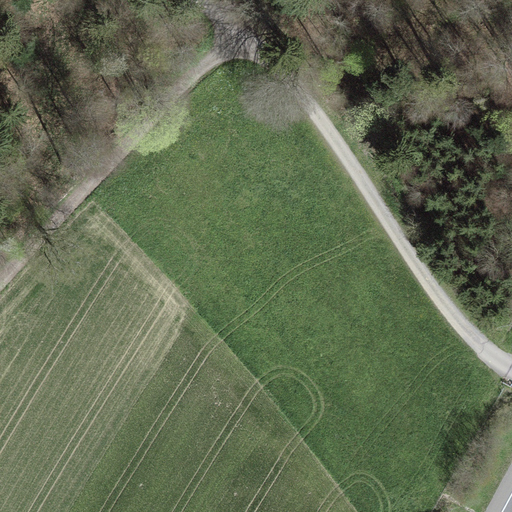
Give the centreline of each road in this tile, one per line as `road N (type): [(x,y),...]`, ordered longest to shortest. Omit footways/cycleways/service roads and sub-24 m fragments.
road 1 (track): [(255,34),(445,306),(511,367)]
road 2 (track): [(255,34),(154,113),(0,280)]
